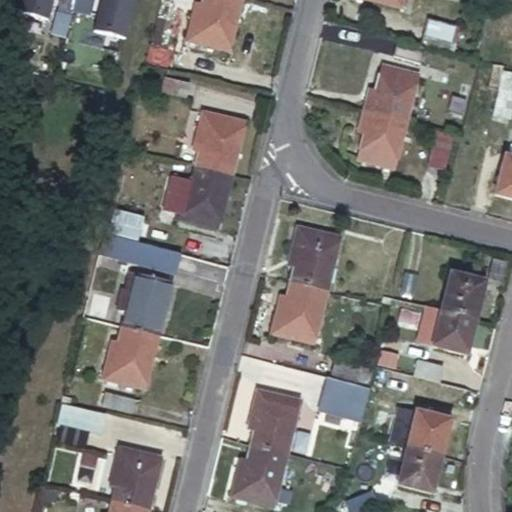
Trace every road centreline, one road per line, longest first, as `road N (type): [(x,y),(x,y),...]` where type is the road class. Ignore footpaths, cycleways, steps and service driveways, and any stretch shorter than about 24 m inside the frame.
road 1 (residential): [(185,511),(266,183),(293,156)]
road 2 (residential): [(511,238),(326,191),(306,183),(293,156)]
road 3 (residential): [(511,333),(477,474),(478,511)]
road 4 (residential): [(293,156),(282,134),(286,101),(312,0)]
